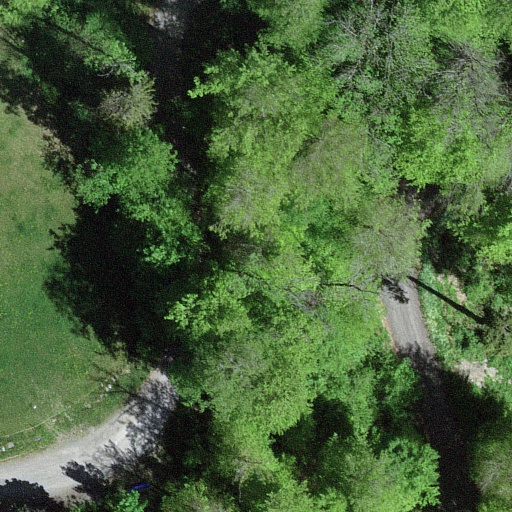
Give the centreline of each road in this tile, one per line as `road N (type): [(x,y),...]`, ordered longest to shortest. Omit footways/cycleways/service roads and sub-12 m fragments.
road 1 (track): [(184,0),(169,29),(171,86),(204,256),(197,321),(153,405),(125,435),(86,456),(0,480)]
road 2 (track): [(465,511),(466,472),(412,331),(401,248),(414,196),(459,159),(511,156)]
